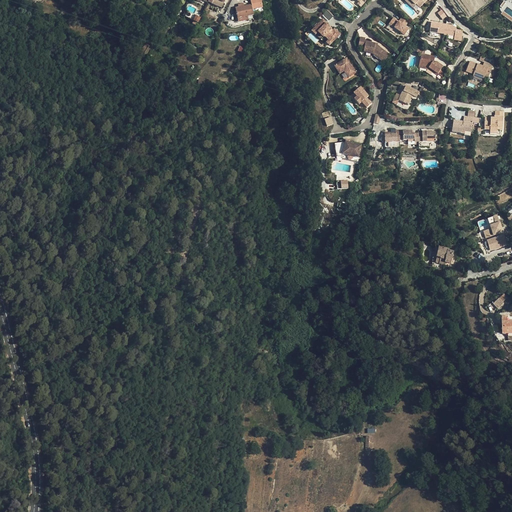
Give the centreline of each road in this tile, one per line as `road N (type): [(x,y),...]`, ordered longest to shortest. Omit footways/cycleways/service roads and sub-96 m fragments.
road 1 (secondary): [(0,307),(31,431),(34,511)]
road 2 (residential): [(380,0),(349,34),(377,90),(370,119),(344,131),(333,117)]
road 3 (residential): [(511,110),(448,99),(472,38),(440,0)]
